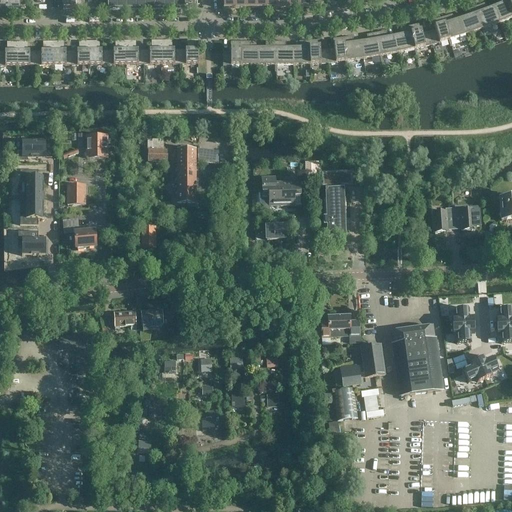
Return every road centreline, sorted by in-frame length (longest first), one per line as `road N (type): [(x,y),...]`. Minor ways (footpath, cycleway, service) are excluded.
road 1 (unclassified): [(55,296),(213,281),(511,270)]
road 2 (residential): [(50,27),(209,28)]
road 3 (residential): [(55,296),(50,162)]
road 4 (residential): [(209,28),(337,24)]
